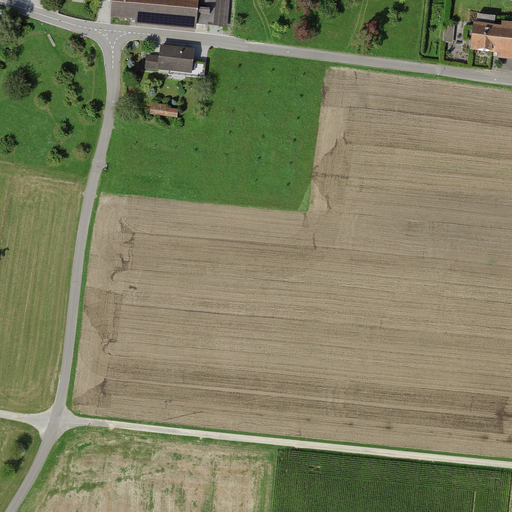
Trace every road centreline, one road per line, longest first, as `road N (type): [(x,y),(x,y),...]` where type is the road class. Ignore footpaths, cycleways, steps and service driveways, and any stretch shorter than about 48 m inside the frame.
road 1 (track): [(0,414),(511,464)]
road 2 (unclassified): [(11,511),(58,421),(84,224),(112,106),(112,36)]
road 3 (unclassified): [(112,36),(511,80)]
